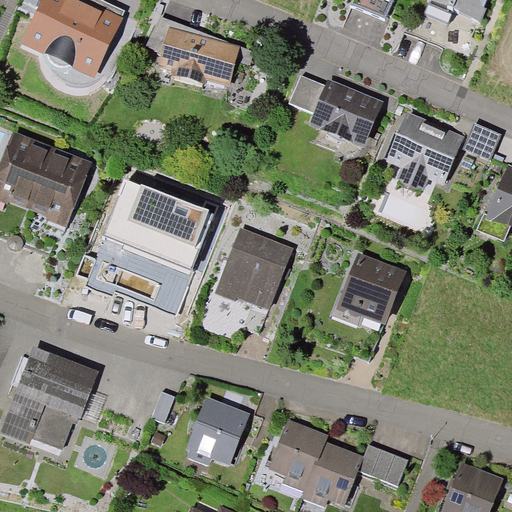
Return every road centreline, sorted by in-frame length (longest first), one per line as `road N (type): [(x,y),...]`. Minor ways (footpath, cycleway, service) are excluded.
road 1 (residential): [(511,441),(82,329),(0,296)]
road 2 (residential): [(211,0),(511,121)]
